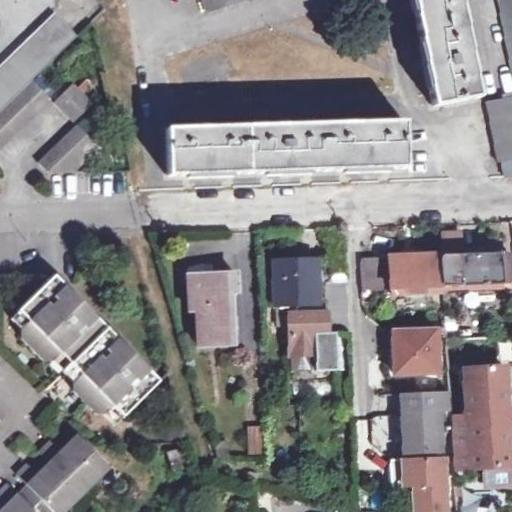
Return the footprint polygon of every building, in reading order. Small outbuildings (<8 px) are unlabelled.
[(203,0),(207,12),(247,0),(203,0)] [(411,0),(431,104),(477,96),(458,0),(411,0)] [(511,159),(511,0),(497,0),(511,74),(511,93),(502,95),(503,100),(486,103),(497,162),(511,159)] [(55,18),(0,68),(0,146),(48,101),(31,82),(76,40),(55,18)] [(90,108),(72,88),(53,105),(70,125),(90,108)] [(167,130),(169,176),(405,168),(403,122),(167,130)] [(44,173),(71,176),(95,152),(74,129),(36,165),(44,173)] [(508,252),(461,254),(461,233),(443,234),(444,255),(357,259),(358,295),(510,290),(508,252)] [(318,260),(273,261),(273,305),(297,304),(297,314),(291,315),(293,354),(317,354),(317,371),(339,371),(339,334),(329,333),(328,313),(318,314),(318,304),(319,303),(319,285),(318,260)] [(204,265),(187,269),(188,309),(198,309),(199,345),(234,346),(232,294),(237,295),(237,276),(204,276),(204,265)] [(52,278),(47,284),(149,389),(155,383),(52,278)] [(118,419),(149,389),(47,284),(16,313),(25,324),(19,330),(19,341),(42,364),(51,365),(58,359),(68,368),(78,378),(70,386),(70,394),(92,414),(100,415),(108,409),(118,419)] [(345,285),(319,285),(319,303),(318,304),(318,314),(328,313),(329,333),(339,334),(347,333),(345,285)] [(436,324),(393,327),(396,370),(439,368),(436,324)] [(58,359),(51,365),(60,375),(68,368),(58,359)] [(511,462),(506,363),(465,365),(468,412),(452,413),(452,423),(455,466),(511,462)] [(68,368),(60,375),(70,386),(78,378),(68,368)] [(450,388),(401,390),(404,450),(444,448),(442,423),(452,423),(452,413),(450,388)] [(246,425),(246,453),(260,452),(260,425),(246,425)] [(0,511),(31,511),(34,509),(39,505),(45,511),(61,511),(103,471),(74,441),(58,455),(48,446),(35,457),(45,467),(35,476),(24,468),(13,479),(23,489),(14,498),(4,488),(0,492),(0,503),(3,508),(0,511)] [(172,473),(185,469),(180,449),(166,452),(172,473)] [(444,454),(392,456),(393,484),(415,483),(416,511),(446,509),(444,454)]
